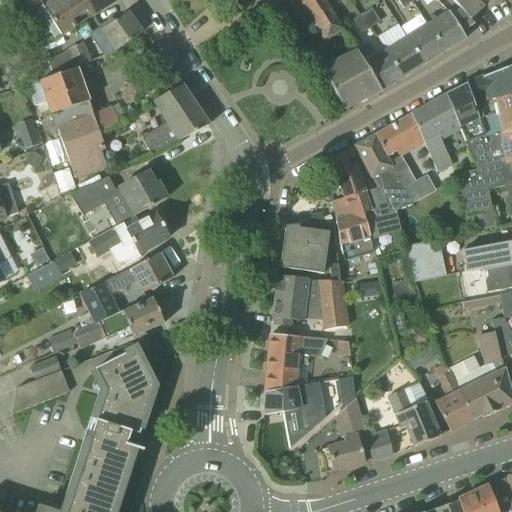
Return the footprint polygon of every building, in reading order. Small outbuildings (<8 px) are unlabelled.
[(38,0),(24,0),(23,1),(30,11),(41,4),(38,0)] [(118,0),(117,0),(52,0),(43,6),(61,36),(118,0)] [(300,0),(326,39),(343,29),(324,0),(300,0)] [(468,18),(486,0),(452,0),(455,2),(460,9),(468,18)] [(379,22),(371,8),(362,14),(370,28),(379,22)] [(426,24),(442,51),(464,38),(459,30),(471,23),(468,18),(460,9),(450,15),(447,11),(426,24)] [(141,33),(127,13),(113,22),(110,18),(98,27),(101,31),(91,38),(97,48),(106,41),(114,52),(141,33)] [(370,28),(362,14),(352,20),(360,34),(370,28)] [(422,64),(431,58),(442,51),(426,24),(406,37),(422,64)] [(385,50),(402,77),(422,64),(406,37),(385,50)] [(46,61),(47,62),(51,77),(76,69),(91,62),(82,42),(66,50),(67,53),(46,61)] [(312,53),(342,111),(379,91),(364,64),(356,49),(332,62),(324,47),(312,53)] [(364,64),(379,91),(380,91),(402,77),(385,50),(364,64)] [(47,62),(37,66),(41,80),(51,77),(47,62)] [(511,96),(511,64),(481,76),(468,82),(465,84),(471,103),(494,99),(511,96)] [(76,69),(51,77),(41,80),(27,85),(34,106),(45,102),(49,115),(51,114),(74,179),(105,167),(99,150),(104,148),(98,129),(116,122),(110,104),(90,110),(76,69)] [(465,84),(443,96),(456,125),(460,123),(475,116),(471,103),(465,84)] [(181,86),(153,101),(166,122),(140,137),(151,156),(207,126),(181,86)] [(433,165),(436,173),(451,166),(440,140),(458,130),(456,125),(443,96),(409,116),(423,145),(433,165)] [(497,136),(511,132),(511,96),(494,99),(496,110),(475,116),(460,123),(479,167),(484,167),(503,164),(497,136)] [(409,116),(373,136),(384,159),(387,157),(396,152),(399,158),(423,145),(409,116)] [(19,148),(35,145),(30,122),(14,125),(19,148)] [(503,164),(511,161),(511,132),(497,136),(503,164)] [(365,218),(369,235),(371,242),(400,232),(396,211),(411,205),(403,190),(398,179),(387,157),(384,159),(373,136),(353,147),(369,179),(373,178),(377,187),(363,192),(370,217),(365,218)] [(32,153),(28,161),(40,167),(44,159),(32,153)] [(334,214),(338,243),(369,235),(365,218),(370,217),(363,192),(349,153),(331,159),(344,198),(331,203),(334,214)] [(488,191),(511,185),(511,161),(503,164),(484,167),(488,191)] [(491,210),(488,191),(484,167),(479,167),(457,172),(467,216),(476,214),(491,210)] [(61,195),(76,190),(68,169),(53,175),(61,195)] [(122,199),(132,218),(134,216),(166,199),(157,183),(154,185),(147,173),(114,191),(107,177),(69,197),(82,216),(105,203),(107,206),(122,199)] [(409,173),(398,179),(403,190),(415,183),(409,173)] [(403,190),(411,205),(435,192),(427,177),(415,183),(403,190)] [(0,220),(4,219),(17,214),(7,184),(0,186),(0,220)] [(476,214),(480,231),(495,227),(491,210),(476,214)] [(96,259),(121,245),(123,250),(132,245),(138,255),(169,238),(155,214),(138,223),(134,216),(132,218),(86,242),(96,259)] [(285,227),(285,229),(280,269),(323,275),(331,225),(299,227),(285,227)] [(0,282),(2,281),(0,276),(0,263),(11,259),(0,237),(0,282)] [(446,272),(442,255),(438,240),(404,247),(412,278),(446,272)] [(511,241),(462,251),(465,269),(482,266),(511,260),(511,241)] [(42,249),(30,256),(36,268),(48,261),(42,249)] [(76,265),(70,254),(53,263),(59,274),(76,265)] [(171,278),(159,254),(81,294),(95,323),(117,314),(109,298),(138,283),(143,293),(171,278)] [(511,260),(482,266),(486,289),(511,284),(511,260)] [(329,266),(331,283),(340,283),(338,265),(329,266)] [(377,275),(375,265),(368,267),(370,277),(377,275)] [(309,281),(278,278),(272,319),(275,319),(275,326),(289,327),(289,321),(304,322),(304,316),(319,316),(322,339),(328,340),(347,341),(340,283),(331,283),(309,281)] [(511,318),(511,300),(511,301),(510,294),(498,296),(500,306),(503,320),(511,318)] [(500,306),(498,296),(463,302),(464,312),(500,306)] [(80,351),(122,331),(121,329),(128,325),(134,337),(163,324),(152,299),(117,314),(95,323),(72,334),(80,351)] [(511,338),(502,320),(492,322),(494,331),(500,360),(511,353),(511,338)] [(47,340),(53,354),(76,345),(69,330),(47,340)] [(419,330),(413,342),(422,348),(428,337),(429,336),(428,335),(419,330)] [(500,360),(494,331),(487,332),(478,334),(485,366),(479,368),(474,357),(450,369),(455,380),(452,382),(458,393),(472,419),(473,420),(480,415),(482,418),(498,410),(498,409),(511,403),(510,401),(511,401),(502,367),(500,360)] [(322,339),(270,335),(265,393),(296,388),(298,368),(308,369),(309,358),(319,359),(328,340),(322,339)] [(338,352),(340,363),(349,362),(348,350),(338,352)] [(113,511),(117,501),(110,499),(120,469),(127,471),(133,454),(128,453),(130,449),(142,453),(142,451),(135,449),(140,436),(138,435),(144,418),(141,417),(149,394),(127,353),(92,371),(106,396),(68,511),(46,511),(43,511),(113,511)] [(413,370),(421,366),(422,366),(417,357),(416,355),(407,360),(413,370)] [(29,368),(35,382),(61,372),(55,358),(29,368)] [(435,406),(449,433),(472,419),(458,393),(452,382),(447,373),(443,365),(432,371),(445,393),(448,392),(451,396),(435,406)] [(61,372),(35,382),(16,390),(12,416),(69,393),(61,372)] [(346,380),(333,382),(336,396),(348,394),(346,380)] [(296,388),(265,393),(263,416),(264,417),(264,416),(320,407),(319,403),(332,400),(329,382),(296,388)] [(407,428),(415,447),(441,437),(428,402),(411,409),(403,389),(385,396),(399,430),(407,428)] [(366,438),(357,400),(334,419),(340,440),(343,439),(344,444),(326,449),(332,472),(364,464),(364,463),(372,461),(366,438)] [(386,432),(366,438),(372,461),(392,455),(386,432)] [(511,511),(511,474),(507,477),(492,486),(488,488),(497,511),(511,511)] [(497,511),(488,488),(457,500),(458,501),(461,511),(497,511)] [(461,511),(458,501),(434,510),(434,511),(461,511)]
